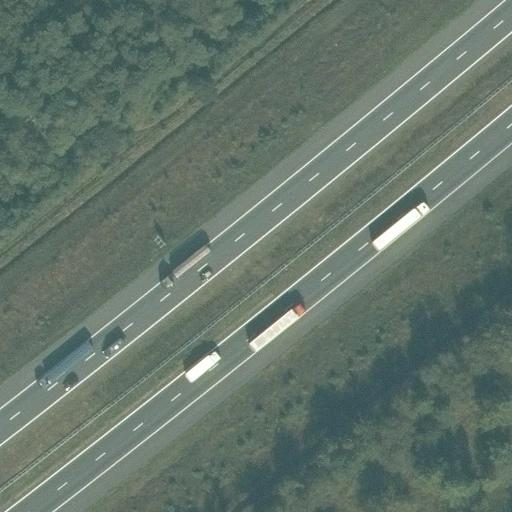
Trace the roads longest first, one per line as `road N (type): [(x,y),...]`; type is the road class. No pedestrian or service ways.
road 1 (motorway): [(511,11),(0,427)]
road 2 (motorway): [(26,511),(511,123)]
